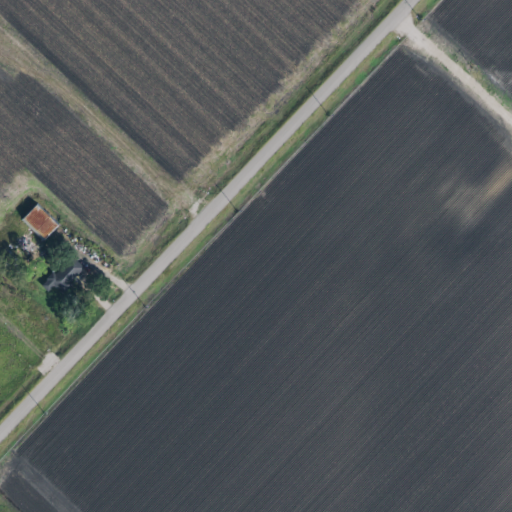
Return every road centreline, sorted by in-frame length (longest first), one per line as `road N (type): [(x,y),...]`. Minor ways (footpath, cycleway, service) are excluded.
road 1 (residential): [(0,433),(410,0)]
road 2 (residential): [(388,0),(511,114)]
